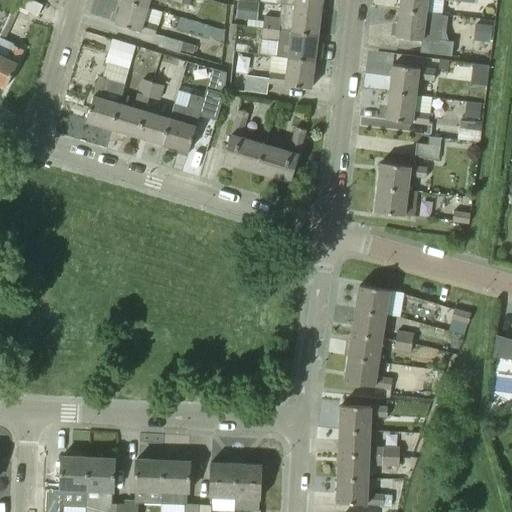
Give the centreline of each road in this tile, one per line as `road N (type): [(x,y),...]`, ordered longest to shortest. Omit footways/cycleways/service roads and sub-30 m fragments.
road 1 (residential): [(319,233),(136,182),(29,142)]
road 2 (residential): [(293,421),(17,414)]
road 3 (residential): [(319,233),(345,0)]
road 4 (residential): [(511,289),(319,233)]
road 5 (residential): [(293,421),(319,233)]
road 6 (residential): [(29,142),(70,0)]
